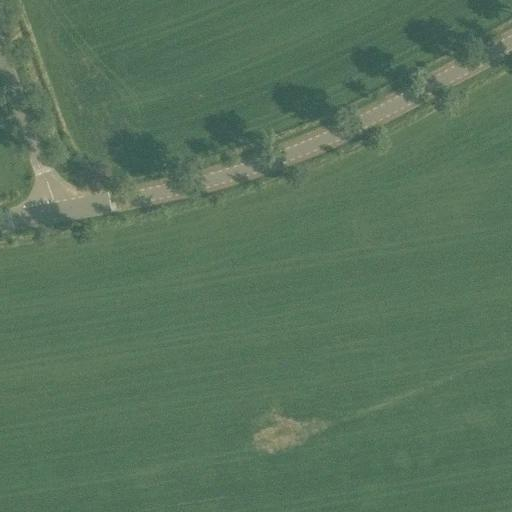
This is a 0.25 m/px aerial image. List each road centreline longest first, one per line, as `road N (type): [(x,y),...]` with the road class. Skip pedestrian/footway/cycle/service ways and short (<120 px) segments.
road 1 (tertiary): [(511,37),(336,131),(250,163),(54,206)]
road 2 (unclassified): [(54,206),(0,58)]
